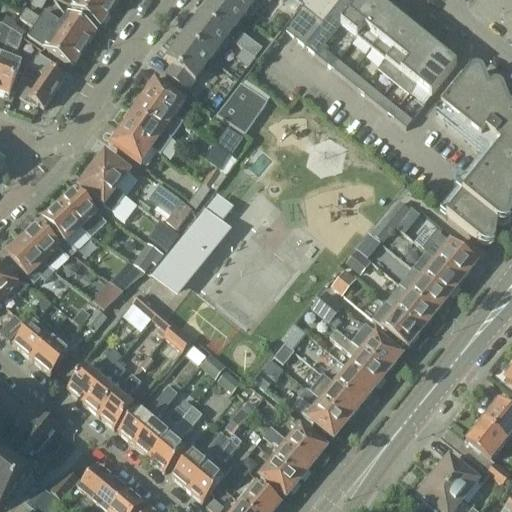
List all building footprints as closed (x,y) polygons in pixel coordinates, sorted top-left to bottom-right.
[(48,0),(26,0),(42,11),(48,0)] [(100,29),(112,12),(94,0),(77,0),(79,0),(72,10),(100,29)] [(120,0),(94,0),(112,12),(120,0)] [(219,0),(213,0),(199,19),(228,41),(244,54),(254,62),(262,51),(236,31),(245,19),(219,0)] [(219,0),(245,19),(259,0),(260,0),(269,7),(273,1),(282,8),(284,5),(277,0),(219,0)] [(304,0),(299,8),(301,10),(312,19),(321,26),(342,1),(342,0),(304,0)] [(355,41),(380,10),(367,0),(362,0),(354,10),(342,1),(321,26),(323,27),(334,37),(340,29),(355,41)] [(283,34),(294,43),(312,19),(301,10),(297,16),(283,34)] [(355,41),(370,53),(395,22),(380,10),(355,41)] [(34,30),(27,39),(72,70),(84,53),(51,31),(52,30),(39,22),(26,12),(20,21),(34,30)] [(39,22),(52,30),(51,31),(84,53),(95,36),(67,17),(61,26),(44,15),(39,22)] [(199,19),(182,41),(211,63),(228,41),(199,19)] [(294,43),(304,51),(323,27),(321,26),(312,19),(294,43)] [(410,34),(395,22),(370,53),(384,65),(385,65),(410,34)] [(0,59),(11,33),(0,25),(0,26),(0,59)] [(15,25),(11,33),(22,40),(26,33),(15,25)] [(323,27),(304,51),(315,60),(321,52),(334,37),(323,27)] [(11,33),(0,59),(0,94),(7,98),(20,65),(9,61),(13,51),(17,53),(22,40),(11,33)] [(425,46),(410,34),(385,65),(384,65),(378,72),(393,85),(425,46)] [(186,95),(211,63),(182,41),(165,63),(171,68),(164,78),(186,95)] [(393,85),(408,97),(409,98),(415,90),(415,89),(440,58),(425,46),(393,85)] [(324,67),(331,60),(321,52),(315,60),(324,67)] [(247,71),(254,62),(244,54),(237,63),(247,71)] [(60,72),(52,66),(39,58),(27,67),(43,78),(26,104),(43,111),(63,82),(56,77),(60,72)] [(430,102),(455,71),(440,58),(415,89),(415,90),(430,102)] [(345,84),(351,76),(341,68),(335,76),(345,84)] [(351,76),(345,84),(354,92),(360,84),(351,76)] [(511,123),(505,118),(508,113),(467,81),(435,122),(486,162),(495,150),(500,153),(447,221),(483,249),(511,210),(511,123)] [(146,96),(144,100),(174,120),(184,104),(151,82),(145,91),(146,96)] [(239,89),(216,122),(242,140),(265,107),(239,89)] [(365,100),(375,108),(381,101),(371,93),(365,100)] [(183,126),(174,120),(144,100),(141,103),(136,104),(129,113),(172,142),(183,126)] [(390,108),(381,101),(375,108),(384,116),(390,108)] [(124,129),(122,132),(152,152),(151,152),(160,158),(172,142),(129,113),(122,123),(124,129)] [(405,133),(411,125),(401,117),(395,125),(405,133)] [(141,168),(151,152),(152,152),(122,132),(119,136),(114,136),(107,146),(141,168)] [(245,144),(229,133),(217,150),(233,160),(245,144)] [(233,160),(217,150),(207,165),(222,176),(233,160)] [(97,160),(88,172),(116,193),(129,176),(104,158),(100,162),(97,160)] [(211,194),(222,176),(212,170),(201,187),(202,188),(210,193),(211,194)] [(104,210),(116,193),(88,172),(79,183),(83,186),(79,191),(104,210)] [(149,201),(158,208),(153,215),(168,225),(166,226),(176,233),(191,212),(181,205),(158,188),(149,201)] [(188,208),(196,213),(210,193),(202,188),(188,208)] [(96,217),(95,218),(75,196),(70,200),(68,197),(57,207),(81,233),(93,241),(107,228),(96,217)] [(125,223),(138,207),(124,196),(111,213),(125,223)] [(156,278),(176,295),(224,237),(214,228),(227,212),(217,204),(156,278)] [(408,213),(400,206),(399,205),(385,222),(395,230),(408,213)] [(63,250),(72,257),(75,254),(77,256),(93,241),(81,233),(57,207),(47,217),(49,220),(45,224),(58,238),(54,241),(63,250)] [(383,225),(372,238),(382,246),(392,232),(383,225)] [(133,253),(140,242),(118,228),(111,239),(133,253)] [(45,267),(55,276),(55,275),(56,276),(71,262),(69,260),(72,257),(63,250),(54,241),(51,244),(39,230),(34,235),(32,232),(21,242),(45,267)] [(168,233),(157,245),(166,253),(177,241),(168,233)] [(445,257),(439,265),(464,286),(478,269),(452,248),(436,235),(429,244),(445,257)] [(364,239),(354,251),(363,258),(372,245),(364,239)] [(45,267),(21,242),(10,252),(13,255),(8,259),(29,282),(34,288),(41,281),(45,284),(55,276),(45,267)] [(345,267),(360,279),(370,266),(356,254),(345,267)] [(451,303),(464,286),(439,265),(438,266),(426,256),(413,272),(425,282),(451,303)] [(145,277),(151,269),(138,260),(132,268),(145,277)] [(0,304),(2,306),(13,295),(16,298),(21,298),(30,290),(26,285),(17,277),(13,281),(0,267),(0,304)] [(438,319),(451,303),(425,282),(413,272),(406,281),(418,290),(412,298),(438,319)] [(342,300),(356,283),(345,274),(331,291),(342,300)] [(122,277),(112,288),(122,296),(131,286),(122,277)] [(105,316),(123,299),(108,287),(91,304),(105,316)] [(438,319),(412,298),(403,291),(389,307),(399,314),(424,335),(438,319)] [(321,320),(334,304),(325,297),(312,313),(321,320)] [(153,326),(161,316),(139,299),(132,308),(153,326)] [(79,331),(83,327),(90,319),(82,312),(71,325),(79,331)] [(94,336),(107,321),(96,312),(90,319),(83,327),(94,336)] [(373,321),(411,352),(424,335),(399,314),(391,323),(379,313),(373,321)] [(166,344),(178,331),(161,316),(153,326),(159,331),(156,335),(166,344)] [(23,328),(15,319),(4,330),(0,334),(0,337),(8,345),(23,328)] [(32,365),(52,341),(55,337),(37,322),(14,350),(32,365)] [(285,340),(295,348),(304,338),(294,329),(285,340)] [(178,331),(166,344),(181,357),(193,344),(178,331)] [(367,339),(374,346),(365,357),(390,378),(404,360),(372,333),(367,339)] [(390,378),(365,357),(335,334),(329,342),(358,365),(351,374),(377,394),(390,378)] [(52,341),(32,365),(51,380),(71,356),(52,341)] [(294,355),(285,348),(274,361),(283,369),(294,355)] [(88,371),(68,395),(84,408),(118,367),(116,366),(121,360),(113,353),(93,376),(88,371)] [(214,384),(226,371),(211,358),(200,371),(214,384)] [(128,389),(134,381),(131,379),(125,386),(118,381),(125,373),(118,367),(84,408),(100,421),(120,398),(128,389)] [(217,384),(227,393),(231,397),(240,387),(226,374),(217,384)] [(338,390),(363,411),(377,394),(351,374),(338,390)] [(262,376),(254,387),(265,396),(273,385),(262,376)] [(310,394),(325,406),(350,427),(363,411),(338,390),(323,378),(310,394)] [(120,398),(100,421),(116,435),(136,412),(128,405),(136,396),(134,394),(140,387),(134,381),(128,389),(120,398)] [(166,397),(154,412),(147,421),(139,415),(120,438),(136,451),(155,428),(175,404),(166,397)] [(350,427),(325,406),(317,415),(299,400),(292,410),(310,424),(311,423),(336,443),(350,427)] [(511,415),(498,405),(482,425),(507,445),(511,438),(511,415)] [(189,417),(193,412),(186,406),(170,424),(162,434),(155,428),(136,451),(151,464),(190,417),(189,417)] [(190,417),(151,464),(167,477),(186,455),(179,449),(187,439),(189,440),(204,421),(193,412),(189,417),(190,417)] [(0,511),(55,511),(61,506),(79,485),(68,474),(49,497),(52,499),(41,511),(30,511),(29,511),(32,508),(22,500),(20,503),(16,499),(36,475),(39,478),(51,464),(43,456),(61,435),(42,420),(22,445),(15,439),(19,434),(0,418),(0,511)] [(189,495),(231,446),(228,443),(245,422),(240,418),(210,454),(201,464),(194,458),(173,482),(189,495)] [(289,450),(315,470),(329,453),(304,432),(306,429),(297,421),(291,428),(301,436),(291,448),(289,450)] [(492,464),(507,445),(482,425),(467,445),(492,464)] [(277,465),(302,486),(315,470),(289,450),(291,448),(270,431),(264,439),(285,455),(277,465)] [(231,446),(189,495),(205,509),(234,474),(227,468),(239,453),(231,446)] [(482,490),(490,480),(468,462),(460,471),(450,462),(444,469),(441,467),(432,478),(463,504),(478,486),(482,490)] [(302,486),(277,465),(262,482),(288,503),(302,486)] [(495,466),(487,477),(502,488),(510,478),(495,466)] [(239,486),(248,476),(239,469),(231,479),(239,486)] [(90,511),(114,483),(109,479),(111,477),(103,471),(102,473),(100,471),(79,495),(86,500),(76,511),(90,511)] [(435,511),(456,511),(463,504),(432,478),(423,489),(426,491),(420,499),(435,511)] [(115,511),(129,496),(127,495),(129,493),(121,486),(119,488),(114,483),(90,511),(115,511)] [(244,508),(247,511),(280,511),(282,511),(258,491),(244,508)] [(129,496),(115,511),(142,511),(145,509),(142,507),(144,505),(136,499),(135,501),(129,496)] [(205,509),(208,511),(220,511),(222,511),(212,502),(205,509)]
